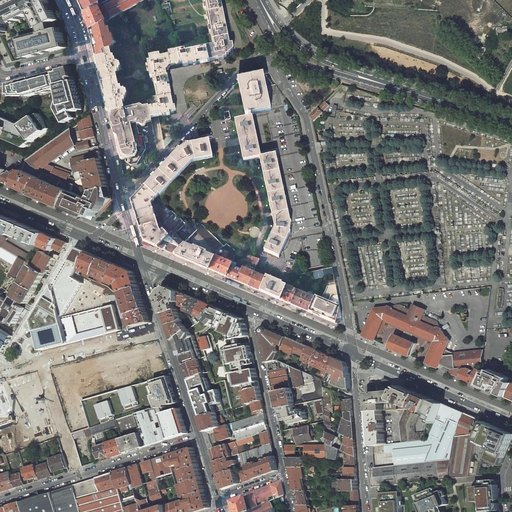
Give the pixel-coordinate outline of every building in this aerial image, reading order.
[(0,35),(8,32),(5,26),(8,25),(6,19),(11,16),(14,23),(33,14),(40,29),(41,29),(43,34),(20,40),(21,44),(23,50),(25,59),(67,48),(62,29),(56,30),(54,22),(58,20),(48,0),(16,0),(5,5),(8,10),(2,13),(0,8),(0,35)] [(75,0),(77,2),(82,14),(98,6),(94,0),(75,0)] [(108,0),(100,4),(104,11),(105,13),(109,21),(124,13),(148,0),(108,0)] [(220,0),(204,0),(209,22),(213,40),(228,37),(220,0)] [(98,6),(82,14),(89,31),(100,26),(103,24),(109,21),(105,13),(101,16),(100,13),(104,11),(100,4),(98,6)] [(112,45),(110,36),(109,37),(108,31),(105,31),(103,24),(100,26),(89,31),(95,59),(98,58),(102,55),(101,52),(107,50),(108,49),(108,46),(112,45)] [(228,37),(213,40),(214,45),(206,47),(209,61),(215,60),(227,57),(226,55),(229,55),(229,53),(231,53),(230,50),(234,49),(233,43),(230,44),(228,37)] [(182,65),(199,62),(200,63),(209,61),(206,47),(186,51),(185,49),(168,53),(168,56),(170,66),(182,64),(182,65)] [(487,50),(486,47),(473,49),(473,53),(481,59),(487,50)] [(119,70),(117,63),(114,63),(114,60),(111,60),(108,50),(107,50),(101,52),(102,55),(102,57),(98,58),(95,59),(95,60),(97,67),(99,75),(100,74),(101,78),(115,75),(117,74),(116,71),(119,70)] [(147,62),(150,78),(152,78),(167,75),(166,67),(170,66),(168,56),(161,57),(160,54),(148,57),(149,61),(147,62)] [(75,73),(73,67),(10,84),(10,97),(31,97),(58,90),(61,100),(57,108),(65,124),(75,118),(72,111),(75,110),(75,112),(84,110),(75,73)] [(103,86),(117,83),(117,81),(116,78),(115,75),(101,78),(103,86)] [(169,96),(167,84),(169,84),(167,75),(152,78),(156,99),(169,96)] [(262,76),(239,81),(244,101),(247,115),(248,115),(252,114),(270,110),(265,87),(262,76)] [(103,90),(107,107),(108,112),(110,111),(128,107),(128,106),(123,107),(122,102),(124,101),(123,97),(125,97),(123,89),(121,90),(120,86),(118,87),(117,83),(103,86),(104,90),(103,90)] [(162,117),(170,116),(170,113),(175,112),(173,106),(171,96),(169,96),(156,99),(158,106),(148,108),(151,118),(158,117),(162,116),(162,117)] [(326,102),(312,116),(316,120),(324,112),(323,112),(329,105),(326,102)] [(138,133),(136,125),(139,124),(142,126),(144,126),(146,123),(151,122),(151,118),(148,108),(148,106),(143,107),(139,105),(128,107),(110,111),(111,114),(109,117),(111,124),(111,123),(111,122),(113,122),(114,127),(112,128),(112,127),(113,133),(116,135),(117,138),(115,141),(120,158),(122,159),(124,158),(125,161),(131,164),(137,163),(138,160),(146,148),(142,132),(138,133)] [(23,126),(0,116),(0,136),(25,148),(50,129),(40,114),(23,126)] [(248,117),(235,120),(239,137),(240,145),(244,161),(260,158),(261,157),(252,114),(248,115),(248,117)] [(96,136),(91,116),(80,124),(84,141),(76,143),(77,145),(78,151),(91,148),(89,140),(91,139),(91,138),(96,136)] [(76,143),(73,129),(59,138),(30,159),(28,160),(44,173),(72,183),(74,178),(70,177),(71,174),(49,164),(77,145),(76,143)] [(178,151),(145,187),(156,197),(159,195),(160,196),(191,163),(192,162),(213,157),(211,150),(209,140),(202,141),(198,142),(189,144),(188,144),(186,144),(186,145),(180,149),(179,148),(177,150),(178,151)] [(102,159),(100,152),(72,159),(75,172),(83,170),(82,164),(86,163),(102,159)] [(275,154),(261,157),(260,158),(271,212),(274,227),(264,250),(279,257),(289,235),(291,233),(290,232),(290,225),(292,225),(291,222),(290,222),(275,154)] [(109,187),(102,159),(86,163),(93,191),(95,191),(109,187)] [(42,179),(23,170),(21,173),(16,186),(35,195),(42,179)] [(15,174),(13,171),(12,172),(1,180),(8,183),(16,186),(21,173),(17,171),(16,173),(15,174)] [(35,195),(65,207),(72,192),(75,184),(72,183),(44,173),(42,179),(35,195)] [(144,186),(131,201),(134,213),(152,208),(151,203),(156,197),(145,187),(144,186)] [(66,208),(88,217),(90,212),(92,213),(91,215),(95,216),(96,217),(99,209),(99,210),(101,211),(101,210),(102,209),(104,206),(106,203),(107,199),(107,198),(112,199),(109,187),(95,191),(91,199),(73,191),(73,192),(72,192),(65,207),(66,208)] [(102,211),(112,199),(107,198),(107,199),(106,203),(104,206),(102,209),(101,210),(102,211)] [(160,209),(165,224),(167,227),(172,232),(176,228),(183,221),(164,204),(160,209)] [(152,208),(134,213),(139,229),(157,223),(152,208)] [(0,229),(2,230),(4,231),(5,232),(6,230),(11,218),(8,217),(0,213),(0,229)] [(47,234),(11,218),(6,230),(13,233),(13,234),(15,235),(16,234),(31,241),(31,242),(34,244),(35,242),(42,246),(47,234)] [(185,224),(183,221),(176,228),(178,231),(185,224)] [(161,232),(159,230),(157,223),(139,229),(143,241),(150,244),(157,247),(172,232),(167,227),(164,230),(163,229),(162,230),(163,230),(161,232)] [(223,246),(202,225),(196,231),(217,252),(223,246)] [(178,231),(176,228),(172,232),(157,247),(173,254),(184,243),(175,234),(178,231)] [(2,234),(0,236),(0,246),(6,250),(19,258),(25,261),(26,262),(26,261),(27,261),(29,258),(30,256),(6,241),(8,238),(2,234)] [(59,239),(47,234),(42,246),(49,249),(47,253),(50,255),(52,251),(54,248),(59,239)] [(59,239),(54,248),(63,252),(69,243),(59,239)] [(214,256),(184,243),(173,254),(208,269),(214,256)] [(42,307),(64,318),(84,287),(87,281),(76,275),(79,265),(85,268),(92,253),(78,247),(42,307)] [(44,251),(35,266),(46,273),(47,273),(49,270),(48,269),(55,258),(50,255),(47,253),(44,251)] [(52,251),(50,255),(55,258),(58,260),(61,256),(52,251)] [(221,259),(214,256),(208,269),(226,277),(231,263),(225,260),(228,253),(225,251),(221,259)] [(105,258),(92,253),(85,268),(82,274),(89,278),(91,272),(97,275),(105,258)] [(259,259),(247,254),(245,259),(245,260),(253,264),(256,266),(257,264),(259,259)] [(97,275),(95,280),(109,286),(111,283),(104,281),(105,279),(112,281),(112,280),(119,265),(119,264),(105,258),(97,275)] [(236,264),(232,262),(231,263),(226,277),(236,281),(240,270),(235,268),(236,264)] [(33,265),(23,282),(36,290),(41,282),(43,278),(46,273),(35,266),(33,265)] [(119,265),(112,280),(120,284),(115,288),(111,283),(109,286),(117,294),(119,293),(123,292),(140,286),(135,271),(119,265)] [(250,270),(242,267),(240,270),(236,281),(248,286),(254,272),(255,269),(251,268),(250,270)] [(333,274),(332,268),(313,272),(315,279),(314,283),(320,285),(323,276),(333,274)] [(265,277),(254,272),(248,286),(259,291),(265,277)] [(282,283),(266,276),(265,277),(259,291),(280,299),(286,286),(281,284),(282,283)] [(23,282),(15,296),(28,303),(36,290),(23,282)] [(0,317),(15,327),(28,303),(15,296),(0,286),(0,317)] [(140,286),(123,292),(126,300),(123,301),(122,297),(121,297),(119,293),(117,294),(125,316),(131,314),(148,309),(140,286)] [(289,287),(286,286),(280,299),(291,304),(296,290),(293,289),(294,288),(289,287)] [(335,286),(327,287),(323,296),(314,297),(314,298),(308,312),(335,323),(341,318),(335,286)] [(170,287),(161,295),(167,313),(178,309),(176,304),(179,302),(182,301),(182,292),(170,287)] [(314,298),(296,290),(291,304),(308,312),(314,298)] [(193,297),(182,292),(182,301),(182,305),(188,308),(193,297)] [(204,301),(193,297),(188,308),(188,310),(198,315),(204,301)] [(98,309),(64,318),(70,343),(125,329),(116,301),(98,306),(98,309)] [(216,306),(204,301),(198,315),(200,316),(200,317),(201,318),(202,317),(204,317),(208,314),(209,313),(216,306)] [(412,334),(429,341),(428,344),(431,346),(427,355),(428,355),(429,356),(430,357),(427,363),(439,368),(450,341),(442,331),(442,330),(442,329),(439,328),(441,323),(423,315),(425,310),(414,305),(411,310),(398,305),(394,306),(393,308),(389,306),(389,308),(375,309),(364,336),(375,341),(378,335),(379,335),(380,335),(381,336),(385,327),(388,328),(389,325),(407,332),(407,331),(412,333),(412,334)] [(224,317),(227,311),(216,306),(209,313),(208,314),(204,317),(207,321),(207,320),(210,323),(213,326),(217,321),(222,321),(224,317)] [(64,318),(42,307),(33,322),(40,351),(47,349),(70,343),(64,318)] [(148,309),(131,314),(135,327),(141,326),(152,323),(148,309)] [(178,309),(167,313),(171,325),(182,321),(183,321),(182,318),(183,318),(181,312),(180,312),(180,309),(178,309)] [(245,319),(227,311),(224,317),(222,321),(239,328),(247,326),(245,319)] [(182,321),(171,325),(176,341),(189,330),(184,324),(183,325),(182,321)] [(0,326),(0,352),(2,354),(3,353),(14,335),(0,326)] [(288,337),(263,327),(261,332),(267,363),(273,362),(275,370),(281,369),(280,362),(279,361),(278,360),(282,352),(281,351),(281,352),(278,351),(277,346),(278,343),(284,346),(288,337)] [(144,332),(147,344),(158,341),(155,329),(144,332)] [(185,365),(201,358),(194,336),(189,330),(176,341),(185,365)] [(250,339),(248,333),(241,335),(241,334),(233,336),(234,337),(226,339),(228,344),(237,342),(250,339)] [(417,344),(396,335),(391,347),(412,356),(417,344)] [(208,336),(201,338),(205,350),(208,349),(212,348),(208,336)] [(309,346),(288,337),(284,346),(283,350),(304,359),(309,346)] [(250,339),(237,342),(240,357),(244,356),(253,354),(250,339)] [(320,351),(309,346),(304,359),(303,360),(314,365),(320,351)] [(209,362),(210,365),(213,364),(208,349),(205,350),(207,356),(209,362)] [(338,358),(320,351),(314,365),(324,369),(323,370),(325,371),(325,370),(328,371),(324,380),(328,382),(331,373),(338,358)] [(484,351),(455,353),(456,362),(447,362),(446,364),(447,370),(453,369),(464,368),(482,366),(484,351)] [(253,354),(244,356),(246,365),(255,363),(253,354)] [(201,358),(185,365),(190,379),(201,375),(204,373),(202,366),(205,365),(204,363),(209,362),(207,356),(201,358)] [(351,389),(350,367),(347,362),(338,358),(331,373),(337,375),(333,384),(346,389),(351,389)] [(287,368),(293,366),(279,361),(280,362),(281,369),(275,370),(269,371),(274,392),(276,392),(291,389),(287,368)] [(305,384),(315,381),(317,390),(315,393),(302,396),(304,403),(324,398),(323,386),(323,379),(318,377),(313,375),(311,374),(293,366),(297,388),(306,386),(305,384)] [(316,370),(313,368),(311,374),(313,375),(318,377),(319,374),(315,373),(316,370)] [(464,368),(453,369),(451,373),(459,376),(460,372),(463,374),(462,378),(480,385),(486,372),(478,369),(475,376),(472,374),(473,370),(470,369),(463,369),(464,368)] [(511,378),(488,368),(486,372),(480,385),(496,392),(507,397),(511,385),(511,378)] [(256,371),(226,380),(232,407),(233,410),(245,406),(244,403),(247,401),(245,395),(242,396),(242,395),(243,392),(245,391),(260,387),(256,371)] [(170,406),(174,406),(176,406),(178,405),(170,379),(172,379),(170,375),(149,381),(150,385),(147,386),(154,409),(170,409),(170,406)] [(201,375),(190,379),(195,395),(203,390),(200,381),(202,379),(201,375)] [(392,382),(384,379),(381,386),(389,389),(392,382)] [(369,394),(379,393),(378,385),(378,384),(377,383),(375,382),(374,382),(372,382),(371,383),(370,384),(369,385),(369,387),(369,394)] [(2,383),(0,383),(0,425),(14,421),(2,383)] [(133,386),(120,390),(126,409),(135,406),(133,403),(138,401),(133,386)] [(332,390),(323,386),(324,398),(325,409),(331,411),(334,413),(332,390)] [(379,393),(369,394),(370,411),(383,410),(398,409),(397,401),(400,400),(403,401),(403,402),(408,404),(415,407),(421,394),(401,386),(399,391),(379,393)] [(195,395),(202,417),(213,414),(217,412),(209,387),(203,390),(195,395)] [(260,387),(245,391),(250,404),(252,403),(263,400),(260,387)] [(291,389),(276,392),(280,408),(296,405),(294,397),(295,396),(295,393),(293,393),(293,392),(294,391),(294,390),(295,390),(295,388),(291,389)] [(433,399),(421,394),(415,407),(428,412),(430,407),(433,399)] [(352,399),(347,396),(347,398),(345,398),(343,398),(343,406),(345,406),(346,418),(354,422),(352,399)] [(282,431),(326,421),(325,409),(324,398),(304,403),(296,405),(280,408),(277,409),(282,431)] [(444,404),(433,399),(430,407),(440,412),(444,404)] [(263,400),(252,403),(255,412),(258,411),(259,415),(265,413),(263,400)] [(96,405),(102,424),(110,421),(112,421),(111,416),(114,415),(110,401),(96,405)] [(396,465),(452,460),(456,436),(466,413),(444,404),(440,412),(429,439),(424,440),(409,442),(394,443),(395,452),(396,465)] [(135,413),(141,433),(146,447),(172,439),(164,414),(181,408),(174,408),(174,406),(170,406),(170,409),(154,409),(152,408),(135,413)] [(164,414),(172,439),(189,433),(181,408),(164,414)] [(414,409),(405,409),(400,423),(402,442),(409,442),(407,425),(412,413),(414,409)] [(383,410),(370,411),(373,446),(385,444),(383,415),(383,410)] [(213,414),(202,417),(207,431),(208,431),(214,429),(218,428),(227,425),(223,416),(219,417),(217,412),(213,414)] [(236,422),(233,423),(239,441),(254,436),(262,433),(269,431),(265,413),(259,415),(236,422)] [(396,465),(375,467),(377,486),(469,476),(471,465),(475,434),(476,434),(476,433),(476,429),(477,425),(478,418),(466,413),(456,436),(452,460),(396,465)] [(420,415),(412,413),(407,425),(409,442),(424,440),(425,432),(415,433),(415,427),(420,415)] [(346,418),(345,418),(341,433),(347,435),(355,439),(354,422),(346,418)] [(102,424),(92,427),(94,435),(96,434),(104,432),(118,427),(116,420),(112,421),(110,421),(102,424)] [(511,433),(485,421),(482,427),(481,431),(477,438),(477,439),(484,442),(482,447),(491,451),(488,458),(501,463),(504,457),(505,458),(511,441),(511,433)] [(227,425),(218,428),(221,441),(232,438),(228,425),(227,425)] [(310,426),(296,429),(296,430),(295,431),(298,442),(299,442),(299,444),(314,440),(313,436),(314,436),(315,434),(314,431),(313,430),(311,430),(310,426)] [(338,437),(334,435),(336,430),(331,428),(327,426),(328,443),(334,446),(338,437)] [(94,435),(92,427),(91,428),(85,429),(87,435),(91,439),(91,438),(94,435)] [(269,431),(262,433),(265,446),(272,443),(269,431)] [(128,437),(122,439),(126,453),(146,447),(141,433),(132,436),(131,434),(128,436),(128,437)] [(347,435),(345,444),(343,450),(346,451),(356,456),(355,439),(347,435)] [(239,441),(237,442),(238,446),(255,440),(254,436),(239,441)] [(122,439),(107,443),(111,455),(112,458),(126,453),(122,439)] [(237,442),(213,449),(217,461),(236,455),(238,454),(240,454),(239,449),(231,451),(231,450),(238,447),(238,446),(237,442)] [(107,443),(96,447),(99,459),(111,455),(107,443)] [(240,454),(238,454),(240,459),(240,461),(242,461),(244,466),(246,465),(249,465),(258,462),(265,459),(275,456),(272,443),(265,446),(263,446),(259,448),(240,454)] [(334,446),(328,443),(328,444),(329,458),(338,460),(340,449),(334,446)] [(385,444),(386,453),(395,452),(394,443),(385,444)] [(304,458),(329,458),(328,444),(285,445),(288,457),(304,458)] [(194,447),(170,455),(175,472),(180,470),(178,465),(182,464),(183,469),(199,465),(194,447)] [(347,467),(357,467),(356,456),(346,451),(346,458),(346,466),(342,465),(342,467),(347,467)] [(64,455),(51,459),(55,472),(68,468),(64,455)] [(176,477),(175,472),(170,455),(154,460),(162,490),(167,489),(178,485),(178,484),(176,477)] [(236,455),(217,461),(220,474),(233,470),(232,467),(239,465),(238,464),(241,463),(240,461),(240,459),(237,460),(236,455)] [(258,462),(249,465),(250,469),(251,469),(254,479),(278,470),(275,456),(265,459),(266,462),(259,464),(258,462)] [(304,458),(288,457),(290,467),(303,467),(307,467),(307,460),(304,460),(304,458)] [(139,465),(130,468),(135,487),(137,495),(138,498),(141,507),(150,504),(157,502),(165,500),(163,494),(162,490),(154,460),(144,463),(149,483),(145,484),(139,465)] [(38,461),(36,462),(37,465),(40,476),(42,480),(53,476),(49,463),(40,466),(38,461)] [(29,465),(24,466),(29,480),(40,476),(37,465),(29,467),(29,465)] [(183,469),(182,470),(185,482),(202,478),(199,465),(183,469)] [(9,473),(0,475),(0,492),(16,488),(13,475),(10,466),(7,467),(9,473)] [(303,467),(290,467),(292,478),(295,490),(305,490),(303,481),(305,480),(305,478),(303,467)] [(130,468),(115,472),(120,489),(131,486),(132,489),(135,487),(130,468)] [(233,470),(220,474),(224,489),(239,484),(236,469),(233,470)] [(245,482),(254,479),(251,469),(250,469),(248,470),(241,472),(245,482)] [(23,472),(13,475),(16,488),(26,484),(23,472)] [(126,511),(124,502),(123,499),(120,489),(115,472),(98,477),(75,485),(82,511),(126,511)] [(202,478),(185,482),(189,495),(190,495),(206,491),(202,478)] [(348,479),(344,479),(344,483),(339,483),(338,487),(344,487),(344,491),(352,491),(359,491),(358,479),(348,479)] [(495,482),(474,484),(476,511),(501,511),(499,485),(496,485),(495,482)] [(281,483),(270,486),(273,496),(276,495),(277,498),(283,496),(281,483)] [(82,511),(75,485),(52,492),(20,502),(23,511),(82,511)] [(257,506),(269,501),(274,499),(273,496),(270,486),(253,492),(257,506)] [(448,504),(442,490),(437,492),(435,493),(433,488),(419,494),(421,499),(418,500),(423,511),(442,511),(440,507),(448,504)] [(305,490),(295,490),(298,505),(310,505),(308,500),(310,499),(309,497),(308,498),(306,490),(305,490)] [(206,491),(190,495),(192,500),(183,502),(185,511),(197,511),(211,508),(206,491)] [(402,511),(402,491),(381,492),(382,497),(377,498),(377,511),(402,511)] [(253,492),(247,494),(251,509),(257,506),(253,492)] [(243,496),(227,501),(230,511),(243,511),(247,511),(245,503),(243,496)] [(141,511),(141,507),(138,498),(124,502),(126,511),(141,511)] [(150,504),(141,507),(141,511),(167,511),(165,500),(157,502),(158,505),(161,504),(162,506),(152,509),(150,504)] [(183,500),(171,504),(173,511),(185,511),(183,502),(183,500)] [(247,511),(243,511),(273,511),(269,501),(257,506),(251,509),(247,511)] [(23,511),(20,502),(0,508),(0,511),(23,511)]
